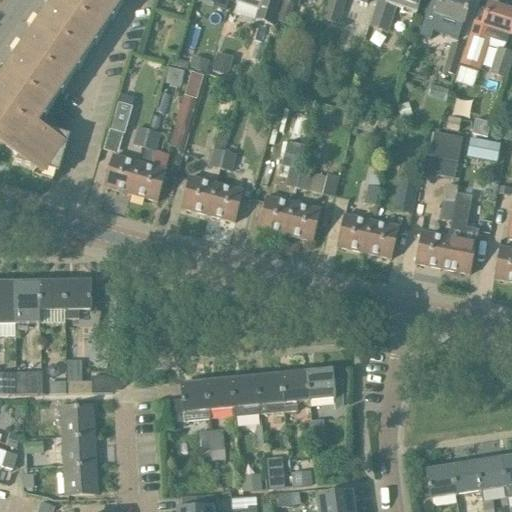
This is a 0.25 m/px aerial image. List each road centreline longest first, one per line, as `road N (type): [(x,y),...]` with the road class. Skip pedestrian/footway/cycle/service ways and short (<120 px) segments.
road 1 (tertiary): [(408,309),(0,204)]
road 2 (residential): [(395,511),(387,452),(408,309)]
